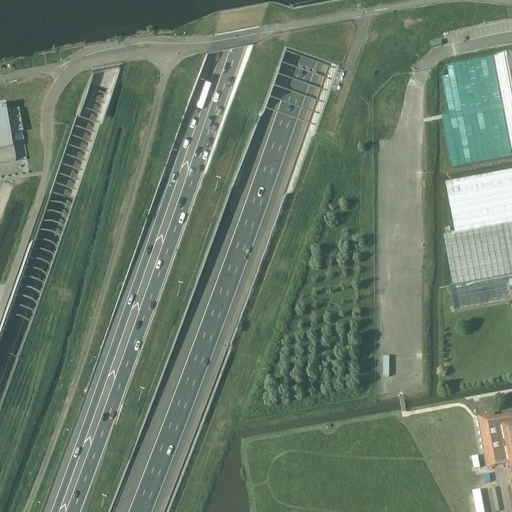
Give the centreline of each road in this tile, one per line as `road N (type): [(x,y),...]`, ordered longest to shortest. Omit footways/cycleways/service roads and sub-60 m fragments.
road 1 (motorway): [(140,511),(329,0)]
road 2 (motorway): [(257,0),(74,511)]
road 3 (motorway): [(237,0),(56,511)]
road 4 (unclassified): [(266,30),(257,38),(90,64),(61,85),(48,182),(9,290)]
road 5 (unknown): [(511,24),(445,38),(423,68),(402,370)]
